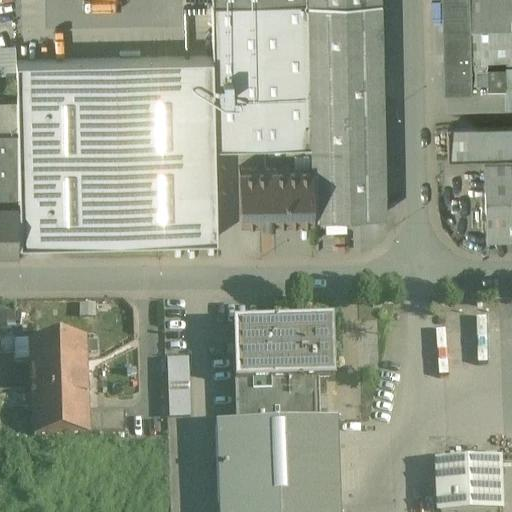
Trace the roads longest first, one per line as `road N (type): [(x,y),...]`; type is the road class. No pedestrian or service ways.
road 1 (residential): [(415,273),(0,280)]
road 2 (residential): [(415,273),(410,0)]
